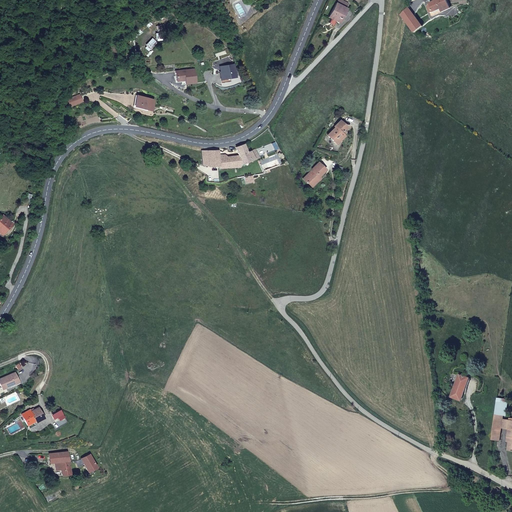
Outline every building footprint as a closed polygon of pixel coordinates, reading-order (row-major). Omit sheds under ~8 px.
[(412,7),(407,3),(399,12),(405,16),(412,7)] [(420,15),(412,7),(405,16),(414,24),(420,15)] [(329,9),(320,22),(328,27),(337,14),(329,9)] [(223,66),(235,66),(234,53),(221,54),(221,60),(223,60),(223,66)] [(184,70),(185,74),(195,72),(192,58),(174,62),(176,72),(181,71),(184,70)] [(73,88),(61,94),(64,100),(76,95),(73,88)] [(151,94),(134,90),(131,100),(148,105),(151,94)] [(331,136),(339,128),(341,127),(339,125),(343,120),(337,114),(331,120),(332,122),(330,124),(329,123),(324,129),(331,136)] [(331,136),(333,138),(341,130),(339,128),(331,136)] [(242,161),(254,157),(251,151),(248,152),(247,149),(245,145),(237,148),(239,154),(242,161)] [(207,166),(210,165),(218,166),(218,168),(229,167),(229,164),(225,164),(225,158),(224,154),(218,154),(218,152),(202,151),(202,163),(207,164),(207,166)] [(238,167),(242,161),(239,154),(225,158),(225,164),(229,164),(229,167),(238,167)] [(315,171),(323,163),(316,156),(314,158),(312,156),(307,162),(309,163),(299,173),(305,178),(308,175),(311,178),(314,174),(312,172),(314,170),(315,171)] [(0,232),(3,237),(14,227),(6,218),(0,223),(0,232)] [(4,382),(14,378),(10,369),(0,373),(0,385),(5,383),(4,382)] [(463,398),(471,375),(461,372),(454,394),(463,398)] [(511,417),(506,417),(507,413),(511,413),(511,407),(511,396),(501,396),(495,437),(503,438),(505,425),(511,426),(510,434),(511,433),(511,441),(511,446),(511,417)] [(27,406),(19,411),(25,421),(33,417),(34,419),(42,414),(36,403),(28,408),(27,406)] [(66,449),(49,450),(50,460),(58,459),(62,472),(70,470),(70,468),(72,465),(70,462),(69,462),(66,449)] [(81,455),(88,466),(95,461),(88,450),(81,455)]
